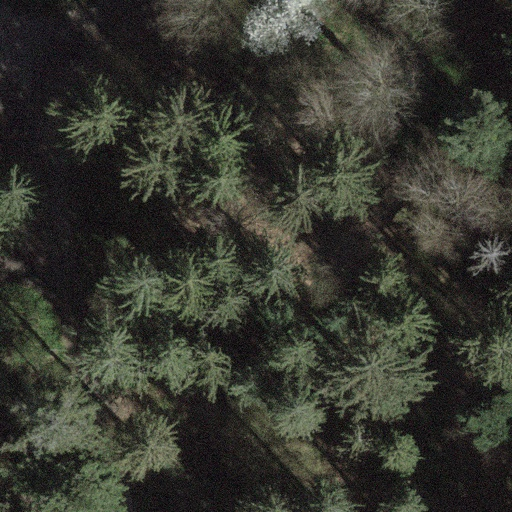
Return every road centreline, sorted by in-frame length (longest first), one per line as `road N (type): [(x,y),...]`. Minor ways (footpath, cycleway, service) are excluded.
road 1 (track): [(11,102),(96,122),(177,116),(511,31)]
road 2 (track): [(0,69),(121,511)]
road 3 (track): [(132,0),(43,39),(0,22)]
